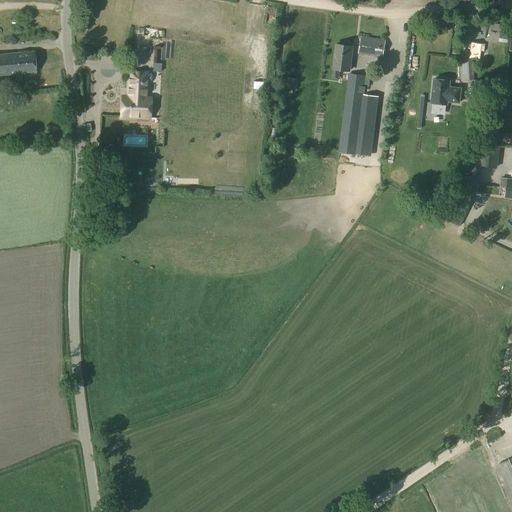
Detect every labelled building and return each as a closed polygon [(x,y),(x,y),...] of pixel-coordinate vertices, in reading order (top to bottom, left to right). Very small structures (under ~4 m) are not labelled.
[(509,43),(511,26),(510,26),(501,25),(500,30),(498,41),(509,43)] [(361,37),(357,54),(381,58),(385,42),(361,37)] [(336,44),(332,69),(349,72),(353,46),(350,46),(350,44),(349,43),(345,42),(343,43),(343,45),(336,44)] [(472,42),(469,58),(480,60),(482,52),(485,52),(486,44),(472,42)] [(33,52),(0,55),(0,75),(35,73),(33,52)] [(121,96),(120,117),(149,119),(149,107),(150,103),(150,98),(145,98),(147,73),(128,72),(127,96),(121,96)] [(348,74),(338,154),(355,156),(362,95),(363,91),(365,76),(348,74)] [(288,77),(286,91),(295,93),(297,78),(288,77)] [(433,77),(430,103),(448,105),(448,102),(460,103),(462,87),(450,86),(451,79),(433,77)] [(475,87),(474,103),(484,104),(485,88),(475,87)] [(7,132),(16,132),(15,122),(6,123),(7,132)] [(489,123),(488,133),(500,134),(500,123),(489,123)] [(166,147),(178,148),(178,126),(167,125),(166,147)] [(216,127),(216,149),(229,150),(229,128),(216,127)] [(202,154),(202,133),(191,132),(190,154),(202,154)] [(483,154),(481,165),(496,168),(500,146),(483,143),(481,152),(481,154),(483,154)] [(481,154),(481,152),(474,152),(464,166),(463,182),(478,185),(481,165),(483,154),(481,154)] [(500,181),(499,187),(505,188),(507,190),(506,197),(511,197),(511,179),(500,178),(500,181)] [(457,195),(445,218),(454,223),(459,225),(463,219),(463,218),(464,219),(472,203),(457,195)] [(506,265),(508,254),(486,250),(484,260),(506,265)] [(511,457),(497,464),(511,499),(511,457)]
